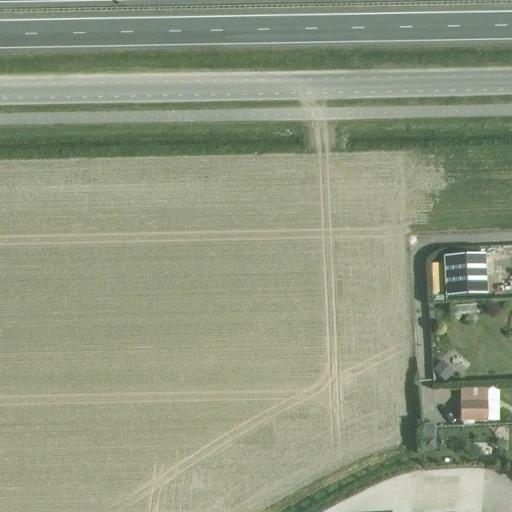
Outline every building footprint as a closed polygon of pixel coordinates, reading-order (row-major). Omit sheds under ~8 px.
[(485,257),(444,259),(445,298),(486,296),(485,257)] [(442,363),(433,373),(441,382),(450,372),(442,363)] [(497,409),(486,409),(486,403),(461,403),(461,422),(486,422),(486,423),(497,423),(497,409)] [(434,425),(421,425),(421,440),(432,439),(434,439),(434,425)] [(432,439),(421,440),(422,450),(432,449),(432,439)]
